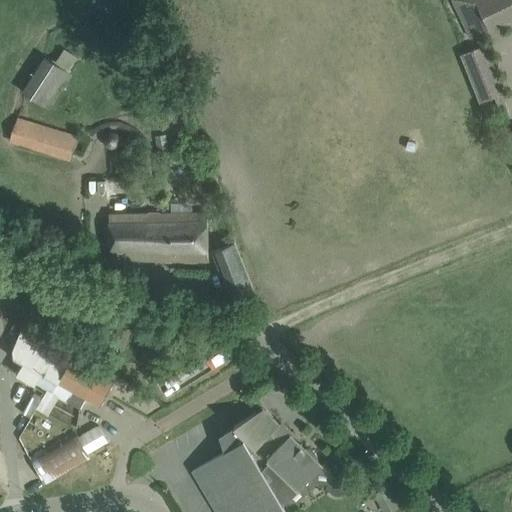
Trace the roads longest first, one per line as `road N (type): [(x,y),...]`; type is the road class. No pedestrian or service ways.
road 1 (unclassified): [(449,511),(280,354),(197,296),(0,236)]
road 2 (track): [(255,333),(511,233)]
road 3 (unclassified): [(16,511),(0,355)]
